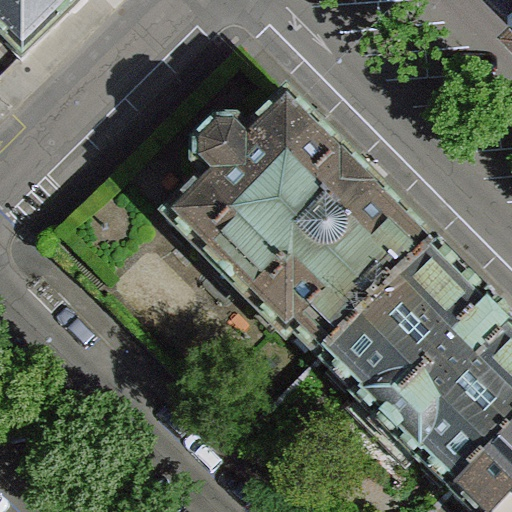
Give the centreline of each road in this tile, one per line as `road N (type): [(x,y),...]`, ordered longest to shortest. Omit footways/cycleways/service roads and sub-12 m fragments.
road 1 (residential): [(263,0),(511,249)]
road 2 (residential): [(230,511),(0,277)]
road 3 (residential): [(0,203),(206,0)]
